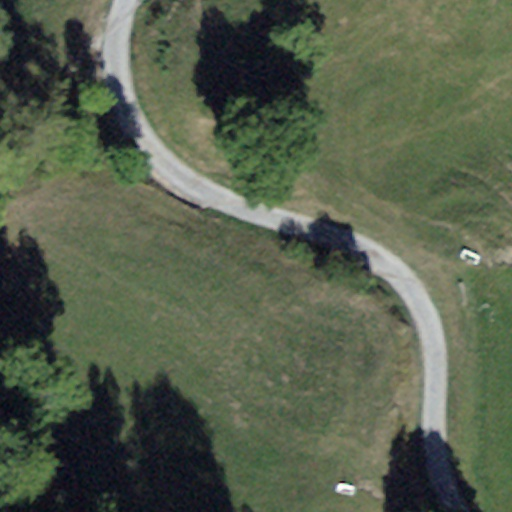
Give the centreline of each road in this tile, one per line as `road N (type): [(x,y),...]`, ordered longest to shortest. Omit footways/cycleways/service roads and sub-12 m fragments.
road 1 (track): [(132,115),(184,176),(369,249),(419,294),(437,354),(435,438),(458,511)]
road 2 (track): [(128,0),(111,59),(132,115)]
